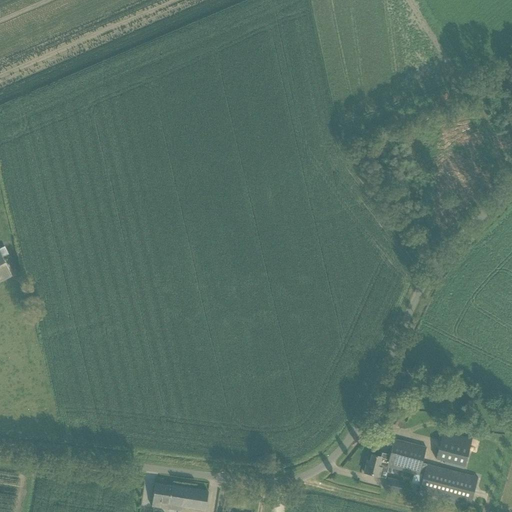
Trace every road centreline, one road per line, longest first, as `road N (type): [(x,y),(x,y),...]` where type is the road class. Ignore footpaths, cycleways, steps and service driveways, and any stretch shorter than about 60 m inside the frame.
road 1 (unclassified): [(0,450),(294,481),(351,438),(442,258),(511,188)]
road 2 (track): [(294,481),(420,511)]
